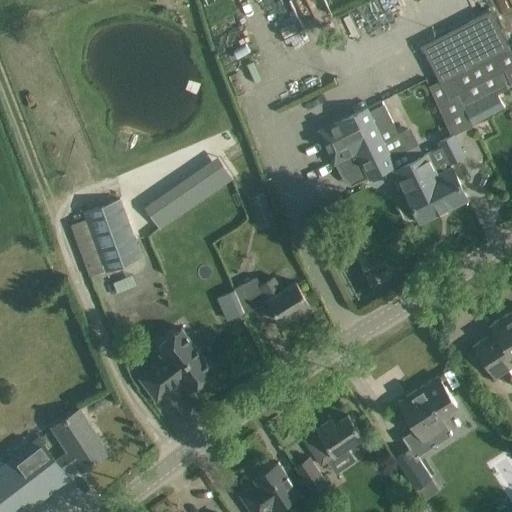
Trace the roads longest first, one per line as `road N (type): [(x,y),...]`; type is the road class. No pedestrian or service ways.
road 1 (unclassified): [(113,511),(355,332),(511,242)]
road 2 (unknown): [(468,28),(310,108),(283,139),(287,187),(355,332)]
